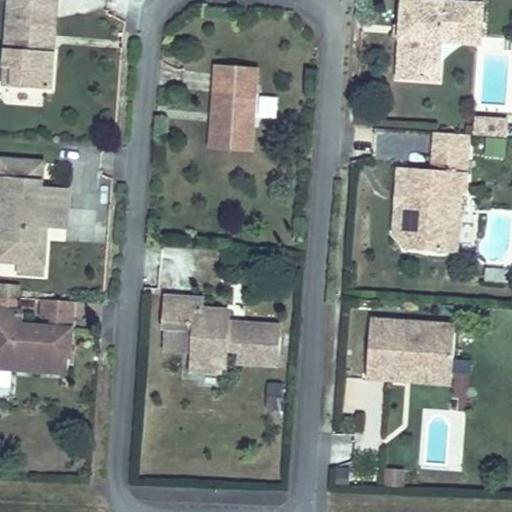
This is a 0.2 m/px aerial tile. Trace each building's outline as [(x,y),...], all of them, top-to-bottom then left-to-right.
[(7,0),(4,58),(13,58),(12,77),(49,80),(52,42),(45,42),(47,0),(7,0)] [(52,42),(54,0),(47,0),(45,42),(52,42)] [(482,5),(410,0),(402,0),(397,79),(426,81),(428,41),(439,41),(440,29),(480,32),(482,5)] [(480,44),(480,32),(440,29),(439,41),(480,44)] [(439,41),(428,41),(426,81),(436,81),(439,41)] [(13,58),(4,58),(2,77),(12,77),(13,58)] [(261,69),(218,67),(212,151),(255,154),(261,69)] [(260,96),(259,117),(276,118),(277,97),(260,96)] [(506,158),(509,117),(474,115),(473,137),(484,137),(483,156),(506,158)] [(432,174),(406,172),(405,186),(412,195),(419,196),(424,202),(424,208),(412,208),(403,215),(401,239),(422,240),(432,251),(432,256),(465,258),(469,197),(473,197),(476,159),(471,159),(473,140),(443,138),(440,174),(440,179),(437,179),(432,174)] [(44,167),(3,165),(0,201),(0,223),(2,224),(1,241),(22,265),(21,277),(43,278),(46,245),(38,244),(39,230),(47,231),(67,232),(69,197),(42,193),(44,167)] [(412,195),(405,186),(403,215),(412,208),(424,208),(424,202),(419,196),(412,195)] [(46,245),(47,231),(39,230),(38,244),(46,245)] [(422,240),(401,239),(416,254),(432,256),(432,251),(422,240)] [(0,263),(22,265),(1,241),(0,251),(0,263)] [(200,298),(164,295),(162,326),(184,327),(184,320),(192,321),(197,321),(195,343),(190,343),(189,368),(222,371),(224,337),(237,338),(237,352),(274,355),(276,325),(238,323),(238,328),(225,327),(226,322),(226,310),(200,308),(200,298)] [(72,326),(73,307),(44,305),(43,319),(47,324),(53,325),(72,326)] [(0,373),(68,378),(71,335),(53,333),(39,334),(39,337),(38,337),(37,337),(35,336),(33,336),(32,337),(28,331),(22,331),(23,317),(0,316),(0,329),(2,329),(1,343),(0,342),(0,373)] [(71,335),(72,326),(53,325),(53,333),(71,335)] [(411,369),(461,373),(463,333),(374,327),(371,383),(410,386),(411,369)] [(460,388),(461,373),(411,369),(410,386),(460,388)] [(353,442),(333,441),(332,460),(352,461),(353,442)] [(403,488),(406,472),(386,469),(383,484),(403,488)]
